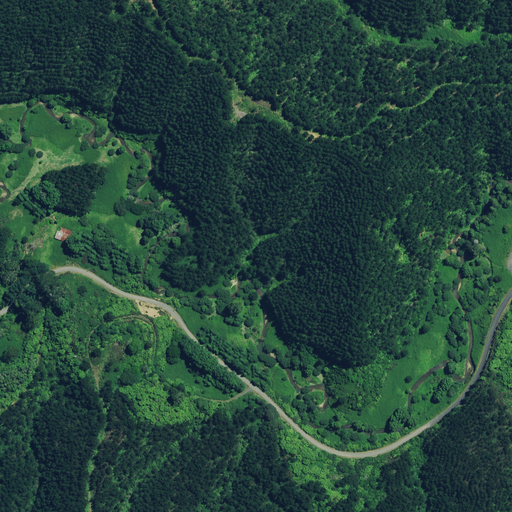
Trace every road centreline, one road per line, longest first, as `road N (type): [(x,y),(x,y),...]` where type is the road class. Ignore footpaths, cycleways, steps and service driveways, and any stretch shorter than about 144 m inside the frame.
road 1 (unclassified): [(0,311),(40,279),(75,269),(169,308),(197,343),(325,448),(369,453),(456,402),(511,290)]
road 2 (track): [(154,0),(180,42),(226,66),(248,96),(329,138),(355,136),(387,107),(414,107),(444,85),(511,85)]
